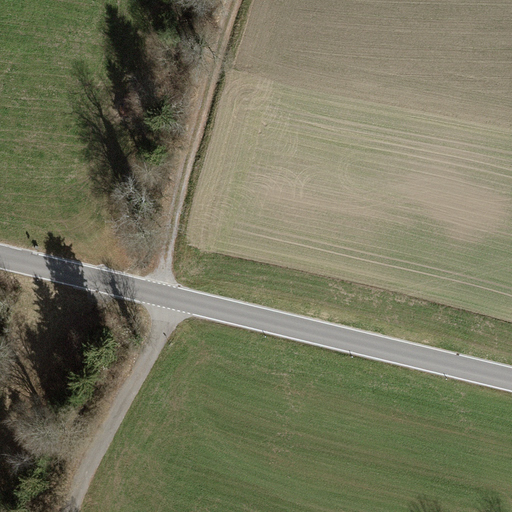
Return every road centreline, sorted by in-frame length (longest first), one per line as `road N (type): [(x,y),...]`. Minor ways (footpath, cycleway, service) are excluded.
road 1 (tertiary): [(163,295),(511,378)]
road 2 (track): [(236,0),(184,179),(163,295)]
road 3 (unclassified): [(71,511),(159,331),(163,295)]
road 4 (tertiary): [(0,259),(163,295)]
